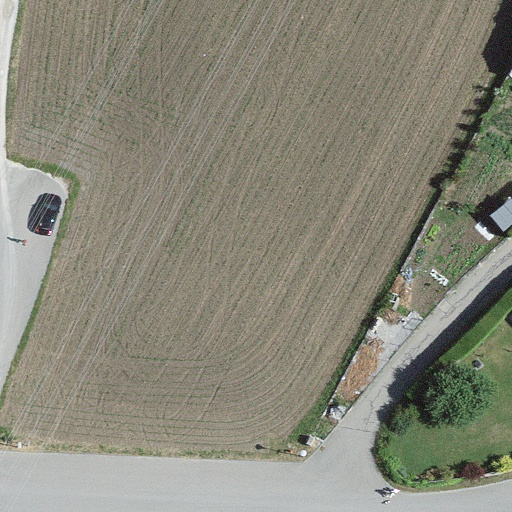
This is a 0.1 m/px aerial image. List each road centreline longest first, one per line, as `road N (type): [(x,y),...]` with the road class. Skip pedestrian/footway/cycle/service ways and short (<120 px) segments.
road 1 (residential): [(0,495),(323,511)]
road 2 (residential): [(511,267),(433,343),(349,452),(323,511)]
